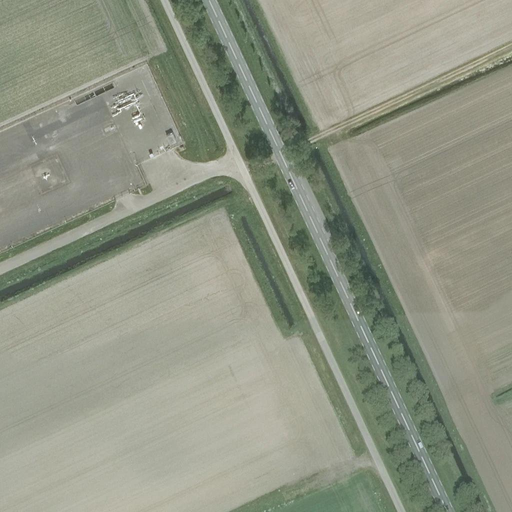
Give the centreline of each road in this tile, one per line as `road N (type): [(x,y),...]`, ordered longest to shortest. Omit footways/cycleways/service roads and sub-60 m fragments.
road 1 (primary): [(443,511),(204,0)]
road 2 (unclassified): [(399,511),(162,0)]
road 3 (track): [(242,170),(511,45)]
